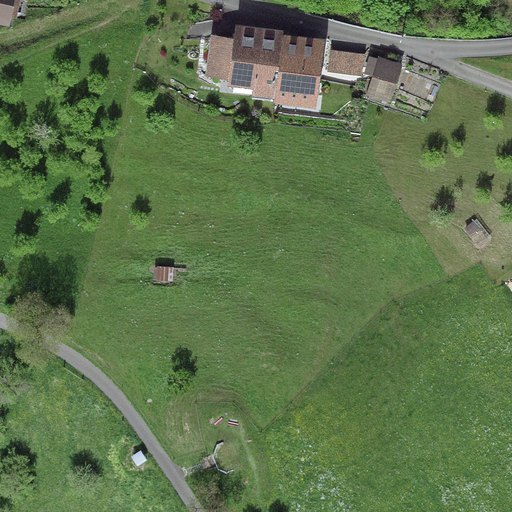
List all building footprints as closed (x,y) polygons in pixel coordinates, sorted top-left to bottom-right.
[(0,0),(0,24),(10,26),(15,0),(0,0)] [(252,96),(276,99),(279,71),(280,71),(285,35),(285,31),(236,25),(235,39),(230,79),(229,87),(252,89),(252,96)] [(279,71),(276,99),(275,104),(317,109),(325,40),(285,35),(280,71),(279,71)] [(230,79),(235,39),(211,36),(206,76),(230,79)] [(363,76),(366,53),(330,49),(328,72),(363,76)] [(373,76),(366,96),(390,103),(403,64),(379,56),(378,58),(370,55),(364,73),(373,76)] [(492,238),(477,218),(464,228),(480,248),(492,238)]
